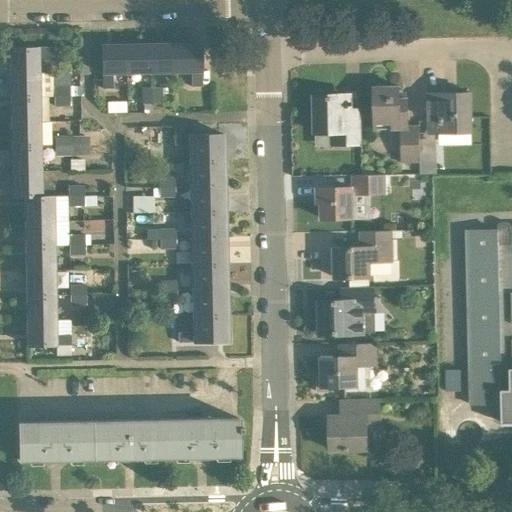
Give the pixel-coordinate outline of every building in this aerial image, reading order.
[(200,44),(175,45),(176,72),(190,71),(191,87),(201,87),(200,71),(201,71),(200,44)] [(151,45),(126,46),(127,73),(151,72),(151,45)] [(175,45),(151,45),(151,72),(176,72),(175,45)] [(127,73),(126,46),(101,46),(102,73),(103,89),(113,89),(112,73),(127,73)] [(10,48),(11,73),(37,72),(37,58),(53,58),(53,48),(37,48),(10,48)] [(38,97),(37,72),(11,73),(11,98),(38,97)] [(54,87),(54,97),(70,97),(70,87),(54,87)] [(376,130),(401,129),(402,163),(420,163),(419,144),(419,126),(408,126),(407,99),(399,99),(399,87),(375,87),(376,130)] [(142,104),(152,104),(151,88),(142,88),(142,104)] [(161,88),(151,88),(152,104),(161,104),(161,88)] [(467,93),(429,94),(429,133),(468,132),(467,93)] [(331,132),(331,148),(362,148),(361,111),(353,111),(353,96),(315,97),(315,132),(331,132)] [(11,98),(12,122),(38,122),(38,97),(11,98)] [(70,106),(70,97),(54,97),(54,106),(70,106)] [(108,113),(125,112),(125,101),(108,102),(108,113)] [(39,147),(38,122),(12,122),(12,147),(39,147)] [(190,161),(223,161),(223,134),(189,135),(173,136),(174,146),(189,146),(190,161)] [(55,137),(55,147),(71,146),(71,137),(55,137)] [(419,144),(420,163),(421,174),(436,174),(436,145),(419,144)] [(71,146),(55,147),(55,156),(71,156),(71,146)] [(12,147),(13,172),(39,171),(39,147),(12,147)] [(224,186),(223,161),(190,161),(190,187),(224,186)] [(40,196),(39,171),(13,172),(13,197),(25,197),(40,196)] [(321,219),(354,218),(353,194),(387,193),(387,175),(353,176),(353,188),(317,189),(317,203),(321,203),(321,219)] [(158,178),(159,188),(175,188),(174,178),(158,178)] [(224,212),(224,186),(190,187),(191,213),(224,212)] [(68,187),(68,196),(84,196),(84,187),(68,187)] [(175,197),(175,188),(159,188),(159,198),(175,197)] [(25,197),(26,222),(52,221),(52,197),(40,197),(40,196),(25,197)] [(84,206),(84,196),(68,196),(68,206),(84,206)] [(225,238),(224,212),(191,213),(191,239),(225,238)] [(53,246),(52,221),(26,222),(26,246),(53,246)] [(501,404),(502,417),(502,424),(511,423),(511,226),(499,227),(499,231),(466,231),(469,405),(501,404)] [(159,230),(160,240),(176,239),(175,230),(159,230)] [(361,231),(361,247),(334,248),(335,278),(350,278),(370,277),(370,262),(392,261),(391,231),(361,231)] [(69,236),(69,246),(85,246),(84,236),(69,236)] [(226,264),(225,238),(191,239),(192,265),(226,264)] [(176,249),(176,239),(160,240),(160,249),(176,249)] [(26,246),(27,271),(53,271),(53,246),(26,246)] [(85,255),(85,246),(69,246),(69,255),(85,255)] [(226,290),(226,264),(192,265),(193,291),(226,290)] [(54,296),(53,271),(27,271),(27,296),(54,296)] [(370,288),(370,277),(350,278),(350,288),(370,288)] [(161,282),(161,291),(177,291),(177,282),(161,282)] [(70,286),(70,296),(86,295),(86,286),(70,286)] [(320,334),(346,334),(352,334),(352,313),(374,312),(373,287),(370,288),(350,288),(343,288),(343,301),(319,302),(320,334)] [(227,316),(226,290),(193,291),(193,316),(227,316)] [(177,300),(177,291),(161,291),(161,301),(177,300)] [(86,305),(86,295),(70,296),(70,305),(86,305)] [(27,296),(27,321),(54,320),(54,296),(27,296)] [(227,342),(227,316),(193,316),(193,332),(177,332),(178,342),(194,342),(227,342)] [(55,335),(54,320),(27,321),(28,346),(55,345),(71,345),(71,334),(55,335)] [(376,343),(339,344),(340,356),(320,357),(321,388),(358,388),(358,367),(377,366),(376,343)] [(341,400),(342,416),(330,417),(331,450),(367,450),(366,415),(380,414),(379,399),(341,400)] [(238,455),(237,443),(237,431),(242,431),(241,426),(237,426),(237,418),(164,419),(165,457),(238,455)] [(91,458),(165,457),(164,419),(91,421),(91,458)] [(18,460),(55,459),(91,458),(91,421),(18,422),(18,460)]
